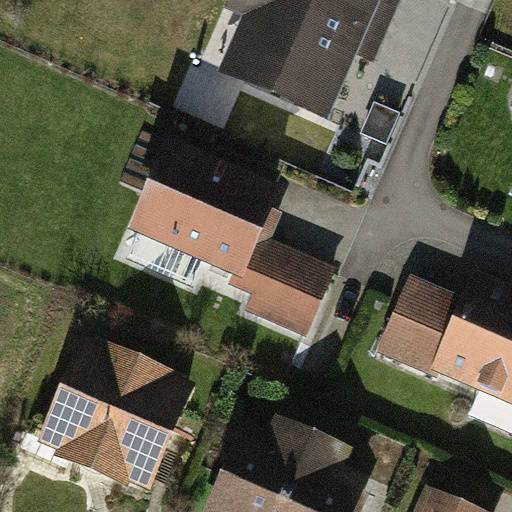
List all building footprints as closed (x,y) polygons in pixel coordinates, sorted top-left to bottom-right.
[(376,153),(437,6),(422,0),(219,0),(188,75),(376,153)] [(511,79),(496,121),(511,127),(511,177),(498,213),(511,218),(511,79)] [(276,205),(155,155),(119,243),(241,292),(230,318),(297,345),(324,278),(257,251),(276,205)] [(511,305),(462,287),(454,309),(394,287),(364,366),(511,422),(511,305)] [(186,395),(70,344),(19,458),(135,509),(186,395)] [(283,397),(231,511),(385,511),(412,453),(283,397)] [(511,511),(511,485),(456,461),(433,511),(511,511)]
